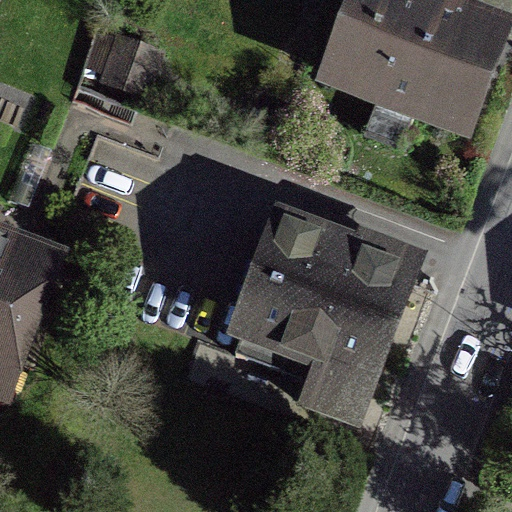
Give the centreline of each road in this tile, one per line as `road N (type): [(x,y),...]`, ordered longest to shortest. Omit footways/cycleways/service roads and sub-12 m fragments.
road 1 (unknown): [(504,285),(129,171)]
road 2 (residential): [(511,265),(416,511)]
